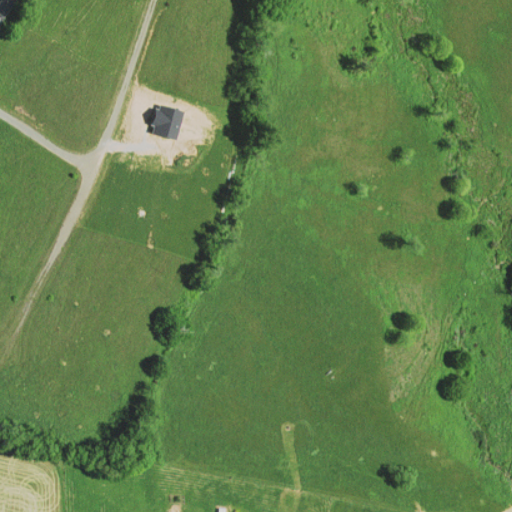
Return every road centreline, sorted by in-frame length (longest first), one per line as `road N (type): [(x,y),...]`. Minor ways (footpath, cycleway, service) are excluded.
road 1 (residential): [(0,108),(94,165),(154,0)]
road 2 (residential): [(20,314),(94,165)]
